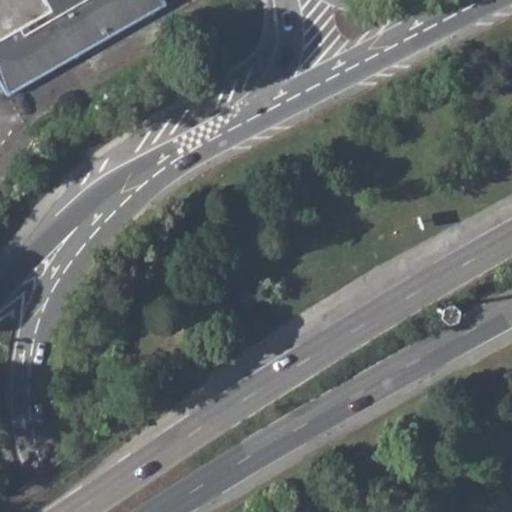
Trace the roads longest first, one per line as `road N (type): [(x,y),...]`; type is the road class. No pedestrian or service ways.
road 1 (primary): [(511,242),(410,295),(83,511)]
road 2 (primary): [(175,511),(412,363),(511,312)]
road 3 (secondary): [(112,195),(49,302),(36,353),(40,466),(58,511)]
road 4 (secondary): [(467,0),(253,113)]
road 5 (secondary): [(253,113),(112,195)]
road 6 (primary): [(112,195),(74,210),(36,245),(0,298)]
road 7 (residential): [(293,0),(294,42),(253,113)]
